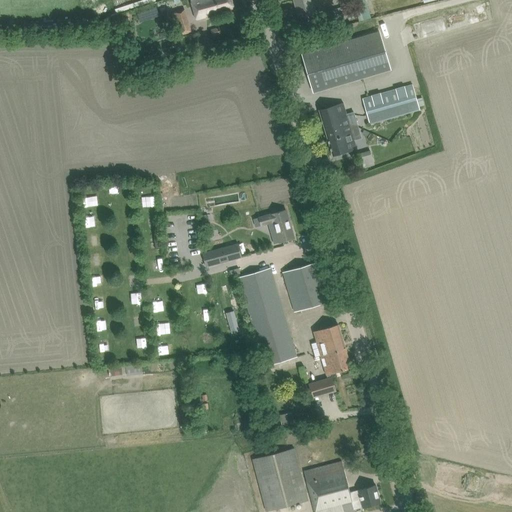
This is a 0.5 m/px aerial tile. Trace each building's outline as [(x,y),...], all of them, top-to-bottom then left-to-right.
[(151,4),(149,0),(122,0),(126,12),(151,4)] [(196,18),(223,11),(233,8),(230,0),(194,0),(191,1),(196,18)] [(293,0),(299,17),(315,13),(311,0),(293,0)] [(360,21),(372,17),(366,0),(338,0),(339,2),(345,0),(346,0),(348,5),(355,3),(360,21)] [(184,9),(171,14),(177,35),(190,31),(184,9)] [(335,22),(332,13),(314,19),(316,27),(335,22)] [(211,29),(212,36),(220,34),(220,33),(224,32),(223,27),(219,28),(218,27),(211,29)] [(390,69),(379,31),(302,54),(314,92),(390,69)] [(362,98),(370,124),(419,110),(419,106),(424,104),(422,97),(417,98),(412,84),(362,98)] [(343,103),(328,107),(319,110),(332,155),(356,148),(343,103)] [(286,210),(272,214),(274,221),(280,242),(292,238),(290,228),(291,228),(286,210)] [(259,217),(261,225),(274,221),(272,214),(259,217)] [(238,244),(202,255),(206,267),(242,257),(238,244)] [(154,262),(155,272),(164,271),(163,260),(154,262)] [(295,311),(319,304),(329,301),(317,262),(283,272),(295,311)] [(296,357),(270,268),(238,277),(265,366),(296,357)] [(223,286),(225,294),(233,293),(231,284),(223,286)] [(136,326),(145,325),(144,315),(135,316),(136,326)] [(330,373),(341,370),(351,367),(338,324),(314,331),(328,378),(309,384),(313,397),(335,391),(332,377),(331,377),(330,373)] [(266,511),(308,500),(299,471),(294,447),(285,449),(252,458),(266,511)] [(315,511),(351,511),(355,511),(354,509),(380,502),(376,485),(350,492),(341,461),(332,464),(304,471),(311,499),(312,498),(315,511)]
